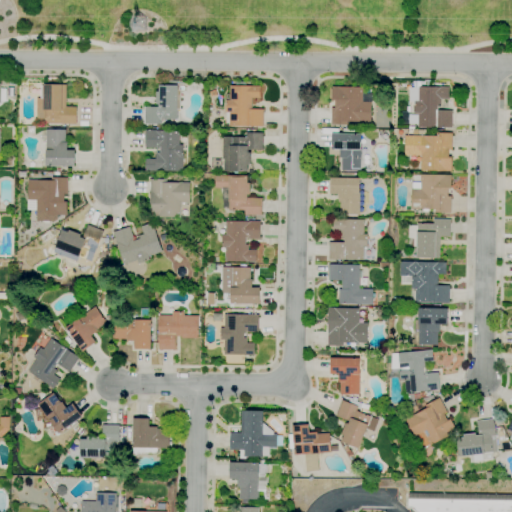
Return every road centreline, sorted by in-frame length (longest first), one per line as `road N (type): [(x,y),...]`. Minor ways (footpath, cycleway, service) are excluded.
road 1 (residential): [(511,63),(0,61)]
road 2 (residential): [(298,62),(293,384),(197,385)]
road 3 (residential): [(488,63),(482,380)]
road 4 (residential): [(111,61),(109,188)]
road 5 (residential): [(197,385),(195,511)]
